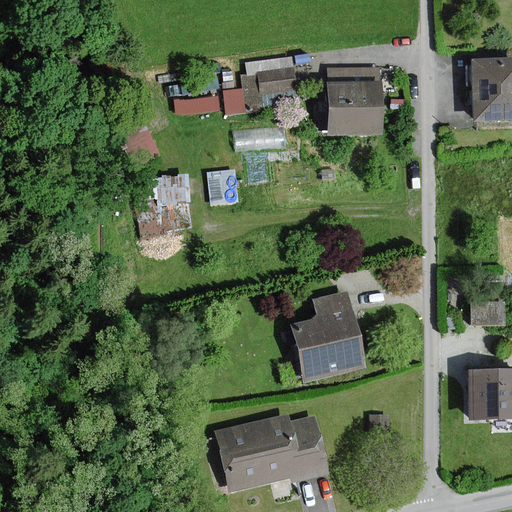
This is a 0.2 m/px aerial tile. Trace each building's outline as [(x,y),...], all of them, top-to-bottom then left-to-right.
[(297,90),(294,57),(247,62),(248,73),(242,73),(244,94),(251,94),(252,107),(263,106),(262,93),(297,90)] [(511,58),(475,60),(476,94),(476,119),(511,118),(511,58)] [(331,133),(381,132),(381,82),(381,69),(330,70),(330,83),(330,87),(331,133)] [(155,150),(146,117),(117,125),(126,158),(155,150)] [(236,127),(238,147),(289,140),(287,121),(236,127)] [(211,199),(239,198),(238,165),(209,167),(211,199)] [(190,171),(148,172),(148,197),(139,197),(140,229),(191,228),(190,171)] [(347,295),(319,301),(323,319),(296,325),(308,379),(364,366),(356,333),(347,295)] [(507,327),(505,302),(472,304),(473,328),(507,327)] [(511,372),(472,373),(472,382),(472,417),(511,416),(511,372)] [(287,417),(219,433),(233,489),(282,477),(326,467),(314,419),(289,425),(287,417)]
